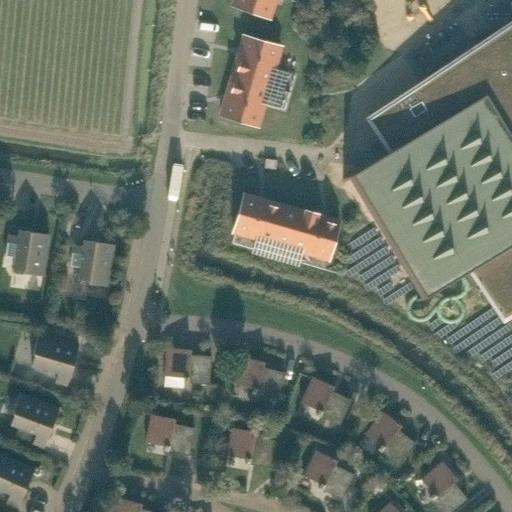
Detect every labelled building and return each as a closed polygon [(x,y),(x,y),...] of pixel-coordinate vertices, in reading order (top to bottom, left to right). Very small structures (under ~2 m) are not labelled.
[(267,18),(273,0),(234,0),(232,6),(267,18)] [(511,21),(490,36),(487,29),(486,30),(472,40),(472,39),(470,40),(476,46),(366,120),(366,121),(368,120),(383,141),(388,149),(389,151),(342,179),(343,181),(356,174),(365,189),(358,193),(359,196),(366,191),(375,206),(368,210),(370,213),(377,209),(385,223),(378,227),(380,230),(387,226),(396,240),(389,244),(390,247),(397,243),(406,257),(399,262),(401,264),(408,260),(416,274),(409,279),(411,281),(418,277),(427,292),(414,300),(416,302),(470,270),(503,319),(511,313),(511,21)] [(237,56),(232,76),(268,86),(273,69),(280,46),(243,36),(240,48),(237,56)] [(224,103),(220,116),(256,126),(263,104),(268,86),(232,76),(226,95),(224,103)] [(243,195),(232,231),(255,238),(272,243),(283,206),(243,195)] [(283,206),(272,243),(302,251),(328,259),(339,222),(315,216),(316,213),(305,210),(304,212),(283,206)] [(41,276),(48,235),(18,230),(17,236),(8,234),(4,256),(14,257),(12,269),(23,271),(22,273),(41,276)] [(106,286),(113,245),(83,240),(82,246),(73,244),(69,266),(79,267),(77,279),(88,281),(87,283),(106,286)] [(69,376),(78,345),(38,333),(32,353),(34,354),(31,365),(57,373),(55,382),(66,385),(68,376),(69,376)] [(189,355),(190,350),(166,348),(164,376),(183,378),(182,383),(187,383),(208,385),(210,357),(189,355)] [(262,367),(263,362),(241,356),(233,383),(252,388),(251,393),(254,394),(255,394),(275,400),(283,373),(262,367)] [(331,391),(333,387),(312,377),(300,402),(317,410),(315,415),(319,417),(319,416),(338,425),(350,400),(331,391)] [(47,438),(58,408),(19,393),(11,413),(14,414),(10,424),(35,434),(32,443),(43,447),(46,438),(47,438)] [(397,430),(400,426),(382,411),(364,433),(379,445),(376,449),(380,452),(397,465),(414,443),(397,430)] [(175,424),(176,420),(151,414),(145,442),(164,446),(163,450),(188,456),(194,428),(175,424)] [(256,437),(257,432),(231,427),(226,455),(245,458),(244,463),(269,468),(275,441),(256,437)] [(336,466),(338,461),(315,450),(303,475),(320,484),(318,488),(341,499),(353,474),(336,466)] [(20,499),(34,470),(0,454),(0,489),(9,494),(5,503),(16,507),(20,499)] [(453,482),(456,479),(442,461),(420,479),(432,494),(428,497),(431,500),(440,511),(450,511),(466,499),(453,482)] [(152,511),(140,509),(141,504),(118,498),(114,511),(152,511)] [(397,511),(392,505),(389,502),(377,511),(397,511)]
